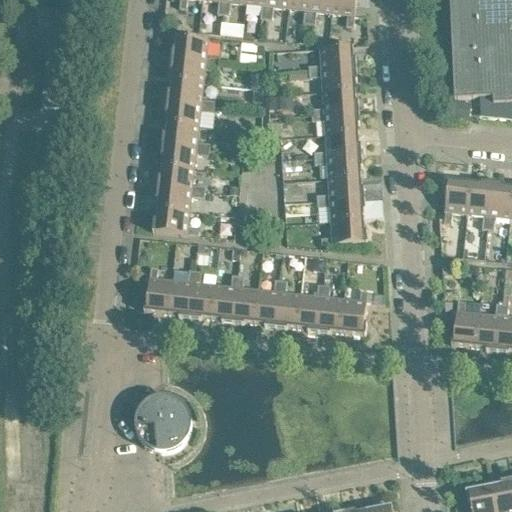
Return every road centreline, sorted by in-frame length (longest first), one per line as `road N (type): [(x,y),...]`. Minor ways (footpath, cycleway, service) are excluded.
road 1 (residential): [(80,511),(82,491),(104,468),(112,376),(98,358),(138,0)]
road 2 (residential): [(429,511),(404,134)]
road 3 (residential): [(404,134),(395,0)]
